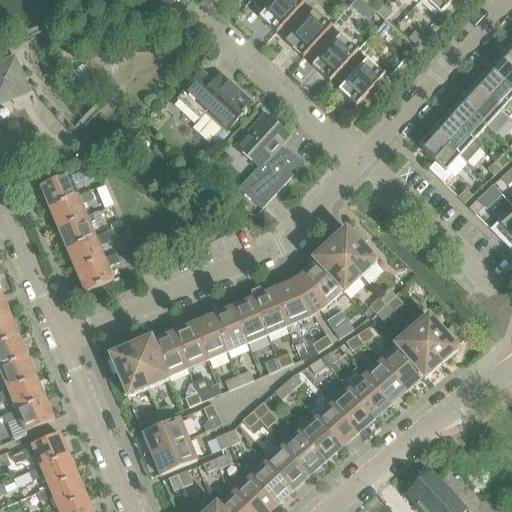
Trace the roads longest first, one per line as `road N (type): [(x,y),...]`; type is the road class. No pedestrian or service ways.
road 1 (residential): [(59,338),(282,244),(356,161)]
road 2 (residential): [(205,0),(192,14),(356,161)]
road 3 (tertiary): [(333,511),(413,439),(511,367)]
road 4 (residential): [(356,161),(503,0)]
road 5 (residential): [(130,511),(59,338)]
road 6 (residential): [(59,338),(0,187)]
